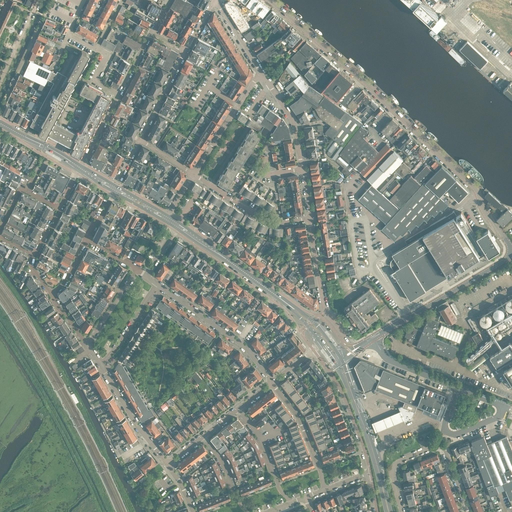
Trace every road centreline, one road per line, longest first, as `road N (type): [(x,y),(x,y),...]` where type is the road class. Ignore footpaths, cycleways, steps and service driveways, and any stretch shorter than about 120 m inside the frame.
road 1 (unclassified): [(509,252),(476,189),(268,0)]
road 2 (residential): [(400,511),(392,467),(438,446),(468,511)]
road 3 (primary): [(391,511),(341,357)]
road 4 (primary): [(336,361),(368,439),(385,511)]
road 5 (residential): [(272,381),(251,354),(151,284)]
road 6 (residential): [(313,349),(341,390),(370,473)]
road 7 (primary): [(283,301),(174,223)]
road 8 (residential): [(310,217),(275,222),(193,174)]
road 9 (residential): [(193,174),(260,71)]
road 10 (residential): [(0,111),(52,0)]
road 11 (residential): [(326,489),(300,421),(272,381)]
